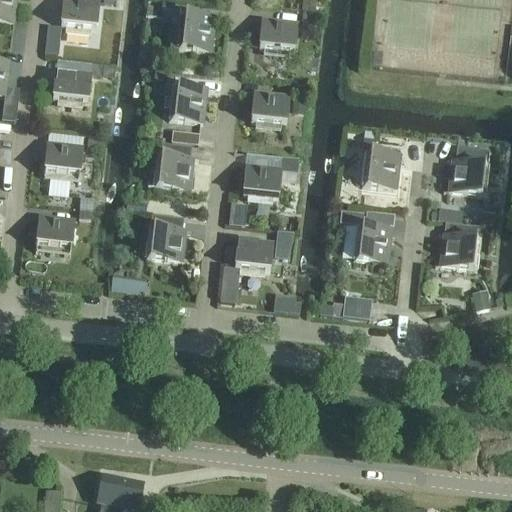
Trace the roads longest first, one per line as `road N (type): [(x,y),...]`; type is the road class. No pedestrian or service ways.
road 1 (tertiary): [(511,490),(0,430)]
road 2 (residential): [(511,382),(0,324)]
